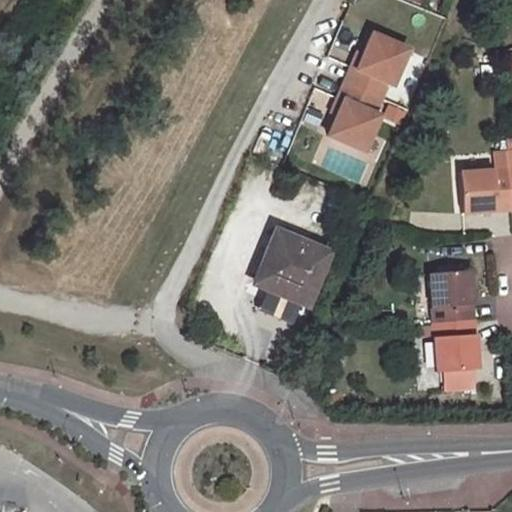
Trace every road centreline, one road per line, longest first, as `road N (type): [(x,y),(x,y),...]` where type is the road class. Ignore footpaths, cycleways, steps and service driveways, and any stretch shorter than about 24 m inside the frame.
road 1 (tertiary): [(276,505),(426,454)]
road 2 (tertiary): [(426,454),(324,452),(276,439)]
